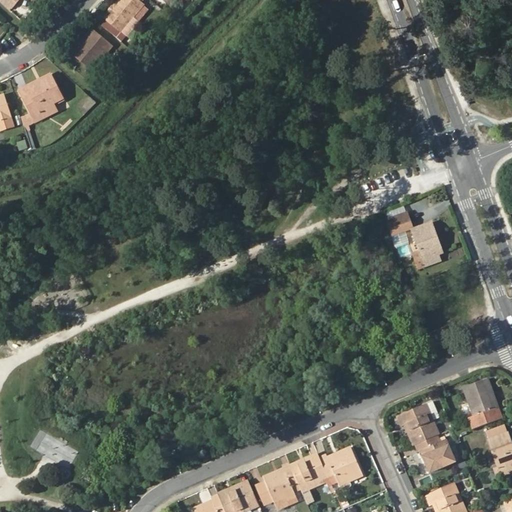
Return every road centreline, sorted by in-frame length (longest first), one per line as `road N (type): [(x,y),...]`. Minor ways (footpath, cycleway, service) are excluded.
road 1 (residential): [(141,511),(177,486),(364,404)]
road 2 (tertiary): [(395,0),(453,168)]
road 3 (tertiary): [(474,160),(411,0)]
road 4 (tertiary): [(453,168),(511,328)]
road 5 (residential): [(364,404),(511,341)]
